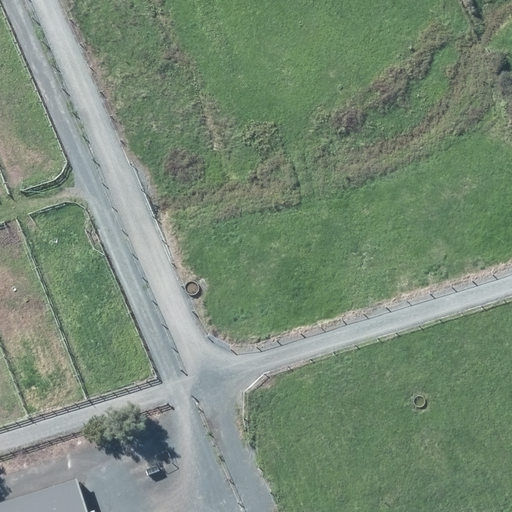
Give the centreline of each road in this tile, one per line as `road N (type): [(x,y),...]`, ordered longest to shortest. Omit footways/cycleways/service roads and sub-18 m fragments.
road 1 (track): [(34,0),(239,511)]
road 2 (track): [(0,448),(511,295)]
